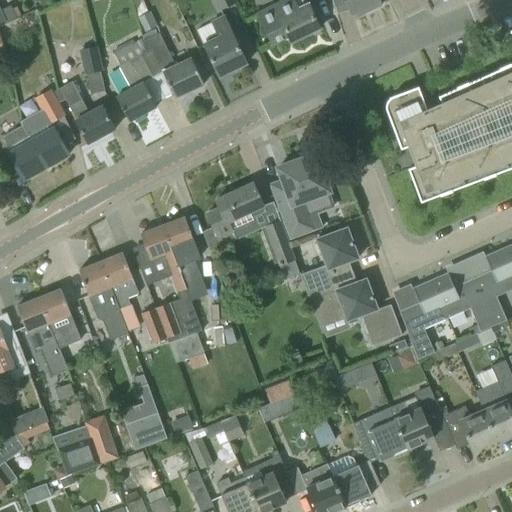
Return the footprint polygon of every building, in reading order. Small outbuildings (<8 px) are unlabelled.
[(213,0),(218,11),(236,3),(235,0),(213,0)] [(278,0),(279,1),(256,12),(272,45),(288,37),(291,43),(320,29),(311,11),(307,3),(305,0),(278,0)] [(331,0),(336,15),(337,14),(336,8),(346,5),(351,14),(361,10),(363,14),(381,5),(379,1),(378,0),(331,0)] [(0,9),(0,23),(5,21),(6,23),(15,19),(10,6),(0,11),(0,9)] [(157,26),(150,11),(137,17),(144,32),(157,26)] [(211,24),(197,31),(219,77),(246,64),(223,15),(210,21),(211,24)] [(159,33),(141,42),(145,51),(148,49),(155,77),(163,73),(175,98),(203,85),(190,57),(174,64),(159,33)] [(145,51),(141,42),(113,56),(129,87),(115,96),(129,122),(156,107),(143,83),(155,77),(148,49),(145,51)] [(78,50),(84,74),(102,70),(97,46),(78,50)] [(480,116),(511,102),(511,63),(509,65),(511,70),(511,71),(503,76),(500,69),(467,84),(470,91),(461,95),(458,88),(438,97),(441,104),(442,104),(453,128),(472,120),(471,118),(479,114),(480,116)] [(58,89),(88,144),(114,130),(100,105),(88,111),(72,81),(58,89)] [(427,127),(425,121),(430,119),(418,87),(393,96),(391,97),(390,98),(388,100),(387,102),(387,103),(386,105),(386,106),(386,107),(386,109),(386,111),(401,149),(407,147),(415,166),(408,169),(421,202),(441,195),(438,188),(448,185),(450,191),(484,178),(482,172),(491,168),(494,175),(511,168),(511,130),(480,143),(481,145),(473,148),(472,146),(444,156),(432,125),(427,127)] [(35,98),(49,123),(64,116),(50,91),(35,98)] [(43,120),(25,130),(25,132),(45,168),(69,155),(54,128),(49,131),(43,120)] [(45,168),(25,132),(22,126),(3,137),(4,146),(8,153),(8,154),(22,180),(25,179),(27,181),(36,176),(35,174),(45,168)] [(282,180),(270,185),(290,239),(322,227),(311,198),(329,191),(315,154),(278,168),(282,180)] [(212,227),(202,232),(210,252),(225,246),(222,240),(234,234),(229,223),(250,213),(253,218),(265,213),(263,207),(261,202),(253,183),(215,201),(219,209),(206,214),(212,227)] [(162,226),(186,289),(192,306),(205,301),(199,285),(203,283),(194,260),(199,258),(184,217),(162,226)] [(261,229),(275,267),(277,266),(283,280),(299,274),(294,260),(295,260),(281,222),(261,229)] [(162,226),(140,234),(150,260),(161,255),(169,277),(175,293),(177,293),(179,299),(169,303),(181,333),(166,338),(168,343),(196,333),(202,331),(192,306),(186,289),(162,226)] [(356,283),(348,262),(358,258),(356,254),(358,253),(354,242),(352,243),(346,228),(316,239),(326,265),(300,275),(310,301),(356,283)] [(511,243),(502,248),(511,270),(511,243)] [(496,297),(511,289),(511,270),(502,248),(484,256),(492,273),(474,281),(473,278),(472,279),(493,326),(506,320),(496,297)] [(122,253),(99,262),(109,287),(118,310),(119,310),(130,305),(128,298),(138,294),(122,253)] [(109,287),(99,262),(78,271),(92,306),(105,301),(109,311),(107,312),(114,330),(125,326),(119,310),(118,310),(109,287)] [(493,326),(472,279),(473,282),(455,290),(447,273),(430,280),(447,319),(470,309),(480,332),(493,326)] [(235,277),(223,281),(229,296),(241,292),(235,277)] [(377,310),(371,293),(373,292),(369,281),(367,282),(365,279),(356,283),(310,301),(320,327),(345,317),(346,321),(361,316),(372,346),(401,335),(390,304),(377,310)] [(447,319),(430,280),(412,288),(419,306),(401,314),(400,311),(399,311),(417,360),(434,352),(424,329),(447,319)] [(60,289),(38,298),(48,323),(57,349),(59,349),(67,345),(61,330),(74,324),(60,289)] [(48,323),(38,298),(16,307),(26,333),(38,328),(44,344),(38,346),(50,376),(67,370),(59,349),(57,349),(48,323)] [(169,303),(154,308),(166,338),(181,333),(169,303)] [(152,343),(166,338),(154,308),(141,313),(152,343)] [(490,328),(453,344),(457,352),(481,342),(482,346),(495,340),(490,328)] [(0,380),(27,370),(25,362),(21,352),(21,351),(13,331),(2,335),(0,329),(0,385),(2,385),(0,380)] [(196,333),(168,343),(175,363),(187,359),(204,353),(196,333)] [(457,352),(453,344),(430,355),(434,362),(457,352)] [(496,381),(503,396),(504,396),(511,392),(511,376),(505,360),(490,366),(496,381)] [(313,368),(318,382),(336,375),(331,361),(313,368)] [(373,363),(349,368),(353,384),(377,379),(373,363)] [(315,387),(318,392),(333,399),(337,397),(331,381),(315,387)] [(474,391),(482,409),(496,440),(511,433),(511,413),(504,396),(503,396),(496,381),(474,391)] [(284,383),(270,389),(274,401),(288,395),(284,383)] [(59,400),(73,395),(70,385),(55,389),(59,400)] [(389,407),(394,418),(395,418),(408,449),(433,438),(431,433),(446,426),(439,411),(430,390),(415,397),(415,396),(389,407)] [(265,405),(259,407),(265,421),(300,406),(295,393),(288,395),(274,401),(265,405)] [(21,440),(52,427),(43,405),(12,418),(21,440)] [(445,409),(439,411),(446,426),(456,450),(470,444),(473,451),(496,440),(482,409),(469,414),(465,405),(447,413),(445,409)] [(313,432),(312,432),(319,448),(335,441),(321,410),(306,416),(313,432)] [(97,463),(98,464),(118,457),(104,415),(83,422),(89,438),(97,463)] [(144,440),(165,437),(163,416),(141,419),(144,440)] [(236,417),(220,424),(223,432),(228,442),(244,435),(236,417)] [(395,418),(394,418),(368,430),(381,461),(408,449),(395,418)] [(207,439),(223,432),(220,424),(219,422),(203,429),(207,439)] [(0,490),(17,479),(4,462),(24,449),(15,435),(0,441),(0,490)] [(187,443),(199,469),(213,464),(201,437),(187,443)] [(89,438),(57,448),(66,474),(97,463),(89,438)] [(261,476),(247,483),(259,511),(263,511),(286,502),(285,500),(295,495),(276,450),(270,453),(272,458),(256,465),(261,476)] [(126,458),(130,469),(146,463),(142,452),(126,458)] [(327,465),(332,476),(345,507),(371,495),(358,464),(355,465),(353,459),(347,456),(327,465)] [(184,476),(199,511),(212,506),(197,471),(184,476)] [(332,511),(345,507),(332,476),(305,487),(316,511),(332,511)] [(259,511),(247,483),(244,477),(230,483),(228,477),(215,483),(228,511),(259,511)] [(145,511),(136,490),(122,496),(129,511),(145,511)] [(149,505),(152,511),(171,511),(172,511),(165,497),(149,505)]
